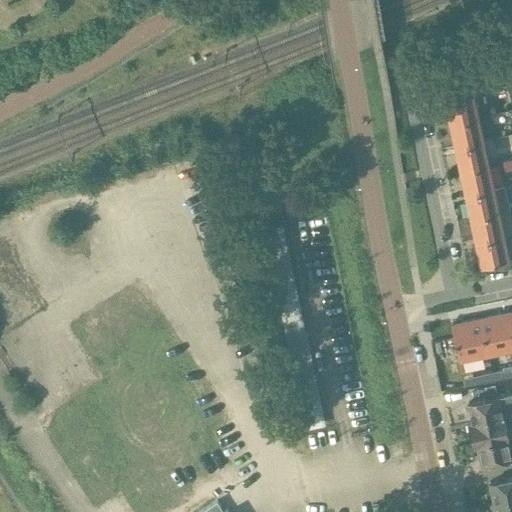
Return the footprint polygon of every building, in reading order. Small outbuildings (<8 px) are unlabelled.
[(446,96),(452,120),(479,115),(474,90),(446,96)] [(456,143),(484,138),(479,115),(452,120),(456,143)] [(484,138),(456,143),(461,167),(489,161),(484,138)] [(505,169),(511,167),(511,157),(502,159),(505,169)] [(494,185),(489,161),(461,167),(467,191),(494,185)] [(509,207),(504,183),(494,185),(467,191),(471,215),(499,209),(509,207)] [(499,209),(471,215),(477,239),(505,233),(511,231),(511,218),(509,207),(499,209)] [(505,233),(477,239),(482,262),(510,256),(505,233)] [(511,348),(511,323),(509,310),(481,316),(489,354),(511,348)] [(452,322),(460,360),(489,354),(481,316),(452,322)] [(504,367),(492,370),(494,378),(506,375),(504,367)] [(482,380),(494,378),(492,370),(481,372),(482,380)] [(511,391),(469,401),(473,420),(511,411),(511,391)] [(306,405),(311,426),(326,422),(320,401),(306,405)] [(511,411),(473,420),(469,421),(474,442),(478,442),(511,434),(511,411)] [(511,434),(478,442),(482,461),(511,455),(511,460),(511,459),(511,434)] [(494,500),(511,496),(511,475),(490,480),(494,500)] [(511,511),(511,496),(494,500),(496,511),(511,511)] [(217,498),(195,511),(224,511),(226,511),(217,498)]
